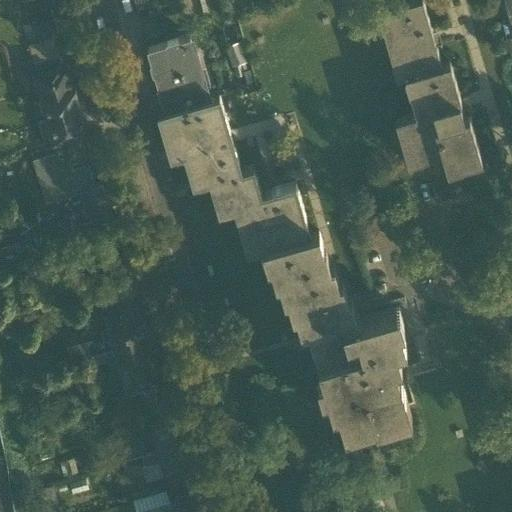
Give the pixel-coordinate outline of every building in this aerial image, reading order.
[(24,2),(28,14),(50,7),(48,0),(31,0),(29,1),(24,2)] [(461,156),(462,162),(482,156),(469,113),(464,115),(459,99),(461,99),(450,60),(442,63),(423,0),(406,0),(378,8),(379,11),(384,9),(389,24),(383,26),(393,60),(399,58),(403,73),(397,74),(397,76),(405,74),(406,75),(412,74),(416,88),(410,90),(416,111),(396,117),(407,154),(421,149),(423,155),(442,150),(445,161),(461,156)] [(379,11),(383,26),(389,24),(384,9),(379,11)] [(31,25),(36,43),(54,37),(57,36),(52,19),(31,25)] [(148,47),(152,62),(155,70),(159,85),(162,94),(166,109),(208,97),(190,35),(179,38),(178,37),(167,40),(168,41),(148,47)] [(29,45),(34,63),(60,56),(54,37),(36,43),(29,45)] [(250,61),(244,40),(225,45),(232,66),(250,61)] [(35,76),(42,99),(75,90),(68,66),(63,68),(60,56),(34,63),(38,75),(35,76)] [(393,60),(397,74),(403,73),(399,58),(393,60)] [(19,65),(22,73),(33,70),(30,62),(19,65)] [(406,75),(410,90),(416,88),(412,74),(406,75)] [(42,99),(48,120),(81,110),(75,90),(42,99)] [(219,93),(213,95),(219,112),(225,111),(219,93)] [(200,180),(209,177),(241,168),(225,111),(219,112),(213,95),(208,97),(166,109),(158,111),(166,138),(172,136),(177,152),(177,153),(185,151),(189,165),(195,164),(200,180)] [(48,120),(54,141),(87,131),(81,110),(48,120)] [(94,156),(87,131),(54,141),(57,152),(61,165),(71,163),(94,156)] [(172,136),(166,138),(171,154),(177,152),(172,136)] [(408,159),(423,155),(421,149),(407,154),(408,159)] [(61,165),(57,152),(33,159),(46,201),(80,192),(80,191),(95,187),(88,164),(73,168),(71,163),(61,165)] [(447,166),(462,162),(461,156),(445,161),(447,166)] [(195,164),(189,165),(194,182),(200,180),(195,164)] [(253,248),(263,245),(305,233),(300,217),(306,216),(295,181),(262,191),(254,164),(241,168),(209,177),(214,195),(220,193),(225,209),(225,210),(234,207),(242,234),(248,232),(253,248)] [(102,184),(95,187),(80,191),(80,192),(86,213),(109,206),(102,184)] [(219,211),(225,209),(220,193),(214,195),(219,211)] [(112,218),(109,206),(86,213),(89,225),(112,218)] [(305,233),(310,231),(306,216),(300,217),(305,233)] [(118,240),(115,229),(112,219),(99,223),(102,233),(105,244),(118,240)] [(310,231),(305,233),(263,245),(269,264),(272,263),(277,281),(281,280),(286,297),(290,296),(295,313),(298,312),(303,329),(310,327),(311,330),(329,391),(335,390),(339,405),(345,426),(374,418),(390,413),(391,419),(411,413),(400,376),(406,374),(401,356),(395,358),(391,344),(397,343),(406,340),(401,322),(398,323),(393,308),(397,307),(396,306),(346,320),(339,297),(335,298),(330,281),(327,282),(322,264),(318,265),(314,251),(325,248),(319,229),(310,231)] [(246,250),(253,248),(248,232),(242,234),(246,250)] [(96,248),(100,262),(123,256),(119,241),(96,248)] [(126,266),(123,256),(100,262),(104,273),(126,266)] [(101,302),(108,326),(141,316),(134,293),(101,302)] [(56,297),(40,301),(44,314),(59,309),(56,297)] [(147,337),(141,316),(108,326),(115,346),(147,337)] [(92,353),(115,346),(108,326),(101,328),(104,340),(96,342),(91,338),(87,344),(90,354),(92,353)] [(153,358),(147,337),(115,346),(116,353),(121,367),(153,358)] [(87,344),(91,338),(64,347),(68,360),(90,354),(87,344)] [(395,358),(401,356),(397,343),(391,344),(395,358)] [(92,353),(95,363),(109,359),(108,355),(116,353),(115,346),(92,353)] [(161,382),(153,358),(121,367),(128,392),(161,382)] [(333,407),(339,405),(335,390),(329,391),(333,407)] [(294,429),(302,427),(294,402),(286,404),(294,429)] [(390,413),(374,418),(376,423),(391,419),(390,413)] [(149,427),(153,440),(177,432),(173,420),(149,427)] [(180,444),(177,432),(153,440),(156,451),(180,444)] [(123,461),(147,454),(138,434),(115,445),(123,461)] [(183,456),(180,444),(156,451),(159,463),(183,456)] [(187,469),(183,456),(159,463),(163,476),(187,469)] [(79,474),(74,458),(63,461),(68,477),(79,474)] [(124,476),(145,476),(145,463),(124,464),(124,476)] [(163,476),(159,463),(145,463),(145,476),(145,481),(163,476)] [(86,478),(70,483),(73,494),(89,489),(86,478)] [(47,511),(60,511),(53,485),(41,487),(47,511)] [(132,498),(136,511),(137,511),(170,502),(168,496),(166,489),(132,498)] [(190,490),(168,496),(170,502),(172,502),(174,508),(193,502),(190,490)] [(163,511),(174,508),(172,502),(170,502),(137,511),(163,511)] [(193,502),(174,508),(163,511),(198,511),(196,502),(193,502)]
